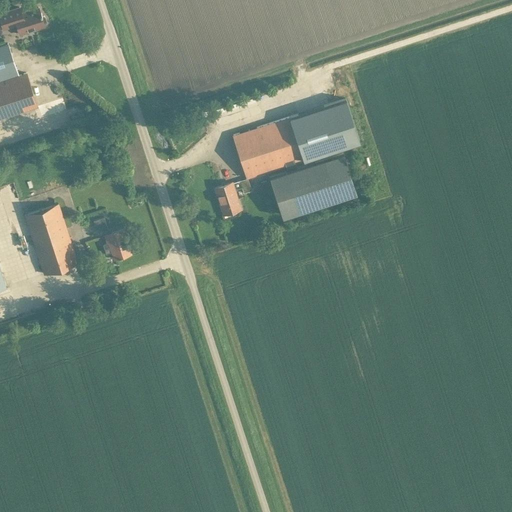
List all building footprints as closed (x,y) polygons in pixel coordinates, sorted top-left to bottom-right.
[(0,12),(0,18),(3,28),(16,24),(19,33),(44,25),(44,23),(45,23),(46,21),(44,15),(43,14),(41,15),(40,13),(41,13),(41,11),(40,12),(38,6),(21,12),(19,6),(0,12)] [(8,42),(0,44),(0,80),(18,74),(8,42)] [(18,74),(0,80),(0,117),(37,105),(26,71),(18,74)] [(288,115),(302,158),(359,140),(345,97),(288,115)] [(247,176),(262,171),(285,164),(295,160),(302,158),(288,115),(233,134),(247,176)] [(296,166),(295,160),(285,164),(287,169),(269,175),(281,213),(355,189),(343,151),(296,166)] [(243,191),(251,189),(247,176),(239,179),(241,184),(243,191)] [(240,207),(234,187),(241,184),(239,179),(232,181),(214,186),(223,213),(240,207)] [(44,272),(77,261),(58,202),(24,213),(44,272)] [(97,232),(108,228),(104,216),(93,219),(97,232)] [(114,258),(131,252),(125,236),(128,236),(125,227),(104,234),(110,251),(112,250),(114,258)]
